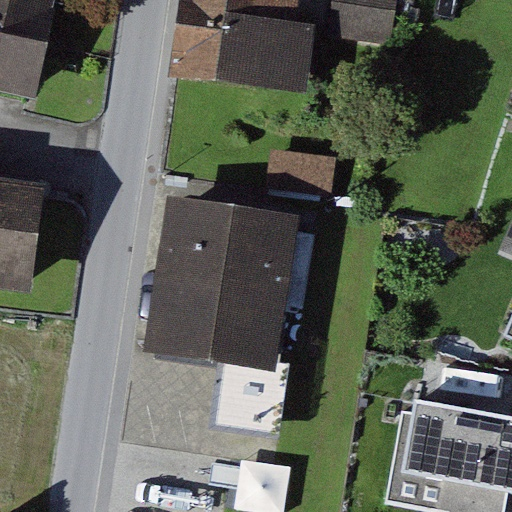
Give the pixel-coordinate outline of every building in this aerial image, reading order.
[(0,0),(0,80),(51,91),(69,0),(0,0)] [(329,0),(193,0),(185,73),(319,88),(329,0)] [(406,0),(342,0),(337,33),(398,45),(406,0)] [(340,156),(280,147),(275,187),(335,195),(340,156)] [(62,184),(0,175),(0,286),(46,293),(62,184)] [(291,369),(313,218),(180,199),(159,350),(291,369)] [(511,511),(511,416),(424,404),(411,500),(503,511),(511,511)]
